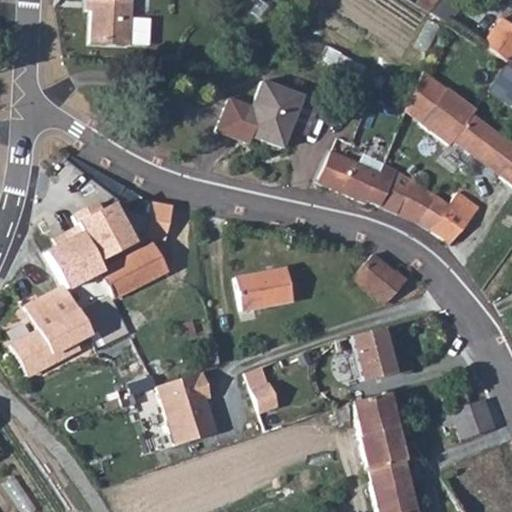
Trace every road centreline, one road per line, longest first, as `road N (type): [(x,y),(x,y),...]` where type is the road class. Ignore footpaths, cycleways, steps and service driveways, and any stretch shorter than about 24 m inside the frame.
road 1 (unclassified): [(24,107),(153,174),(384,234),(427,260),(463,301),(511,398)]
road 2 (unknown): [(0,386),(99,511)]
road 3 (unclassified): [(24,107),(22,157),(0,243)]
